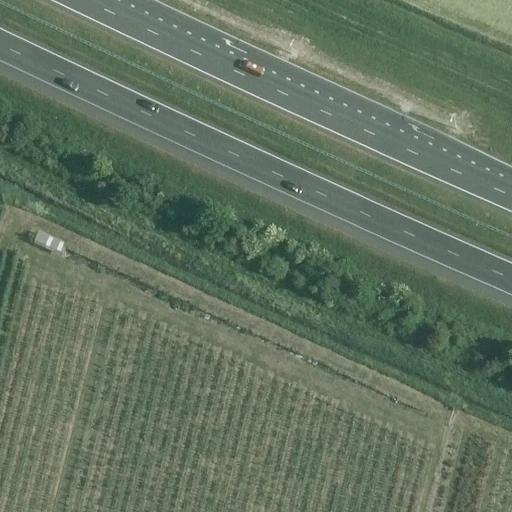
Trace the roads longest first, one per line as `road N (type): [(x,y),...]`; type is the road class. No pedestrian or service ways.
road 1 (motorway): [(0,44),(511,274)]
road 2 (motorway): [(511,194),(87,0)]
